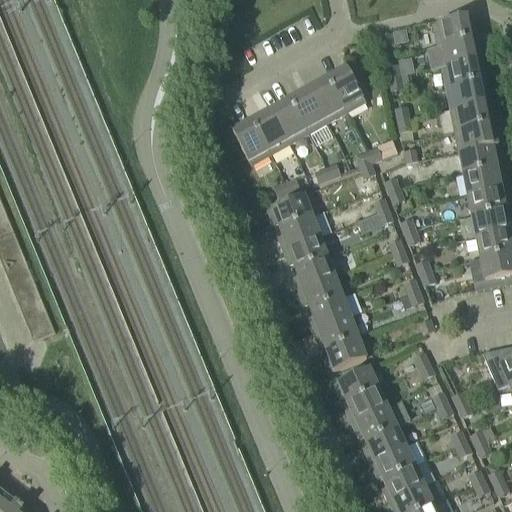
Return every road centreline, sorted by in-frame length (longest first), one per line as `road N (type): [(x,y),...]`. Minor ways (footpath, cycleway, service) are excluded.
road 1 (residential): [(233,210),(359,511)]
road 2 (tertiary): [(294,511),(179,233)]
road 3 (residential): [(233,210),(202,118),(329,38),(338,16),(334,0)]
road 4 (tertiary): [(179,233),(150,145),(173,50),(170,0)]
road 5 (residential): [(109,511),(72,433),(0,395)]
